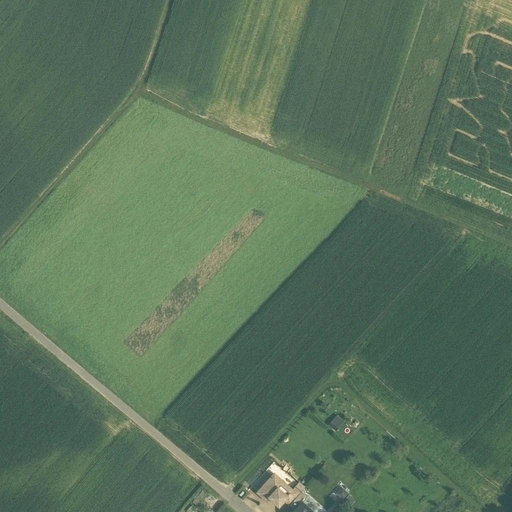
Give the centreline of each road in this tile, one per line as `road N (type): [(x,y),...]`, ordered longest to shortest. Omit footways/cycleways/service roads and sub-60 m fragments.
road 1 (track): [(511,247),(136,92)]
road 2 (track): [(228,494),(335,385),(485,511)]
road 3 (unclassified): [(203,477),(0,303)]
road 4 (track): [(0,245),(136,92)]
